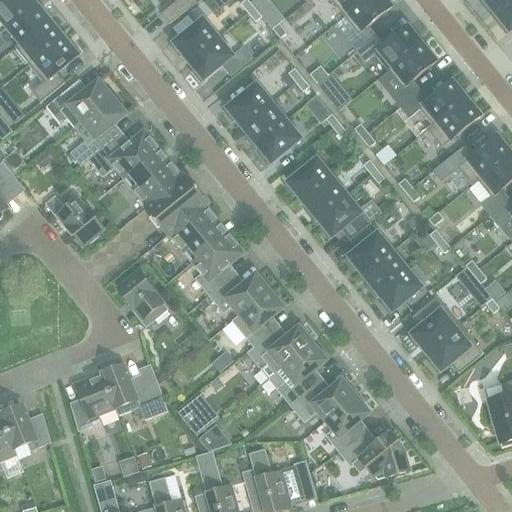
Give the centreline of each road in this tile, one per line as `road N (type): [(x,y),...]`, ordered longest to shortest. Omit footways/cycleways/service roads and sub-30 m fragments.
road 1 (residential): [(477,482),(85,0)]
road 2 (residential): [(0,252),(20,241),(47,246),(102,321),(93,347),(0,386)]
road 3 (residential): [(428,0),(511,102)]
